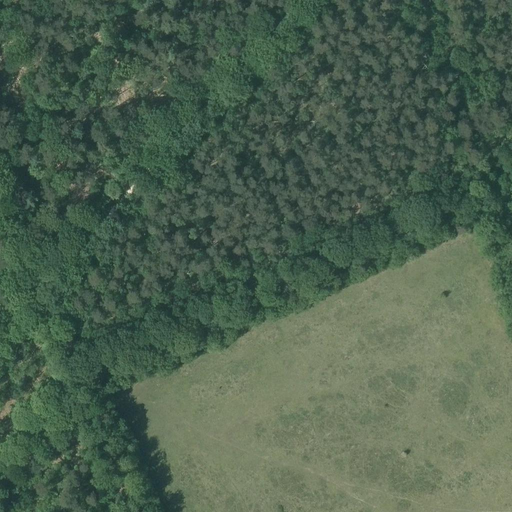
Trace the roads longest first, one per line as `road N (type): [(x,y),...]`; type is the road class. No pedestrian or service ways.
road 1 (track): [(122,511),(62,367),(491,180),(438,53)]
road 2 (unknown): [(511,175),(59,373),(0,460)]
road 3 (track): [(298,0),(0,333)]
road 4 (track): [(62,367),(0,221)]
